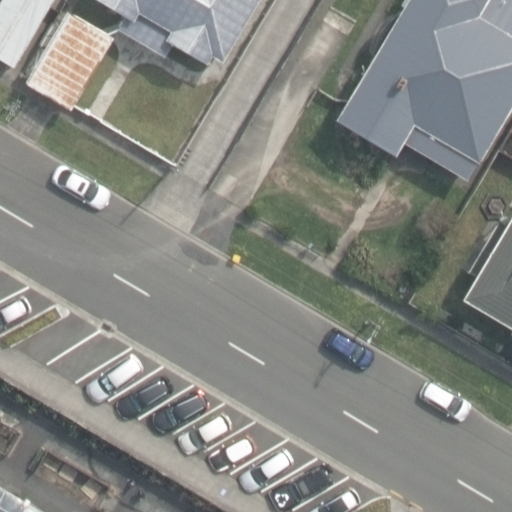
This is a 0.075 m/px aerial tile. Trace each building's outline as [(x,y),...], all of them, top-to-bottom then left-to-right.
[(0,0),(0,55),(7,60),(42,0),(0,0)] [(62,0),(22,70),(65,95),(107,24),(66,0),(62,0)] [(169,42),(203,62),(209,52),(220,59),(255,0),(98,0),(125,16),(118,26),(163,53),(169,42)] [(401,138),(466,175),(511,96),(511,0),(405,0),(337,119),(393,152),(401,138)] [(461,296),(511,326),(511,210),(503,225),(497,221),(468,271),(474,274),(461,296)]
